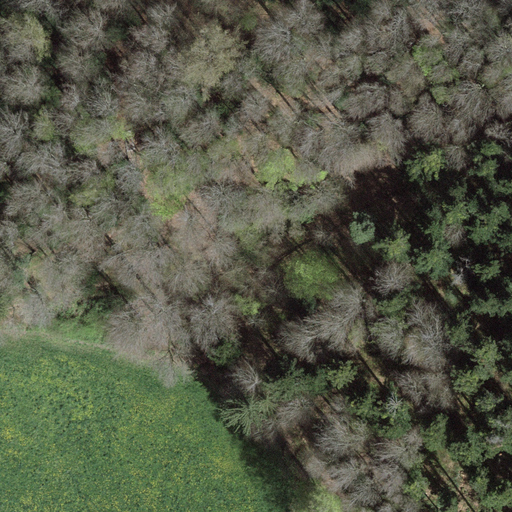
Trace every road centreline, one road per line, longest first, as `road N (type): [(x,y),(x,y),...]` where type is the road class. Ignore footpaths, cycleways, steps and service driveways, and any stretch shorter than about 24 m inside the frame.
road 1 (track): [(343,511),(207,261),(201,202),(141,146),(131,87),(144,0)]
road 2 (track): [(0,267),(107,243),(245,182),(511,109)]
